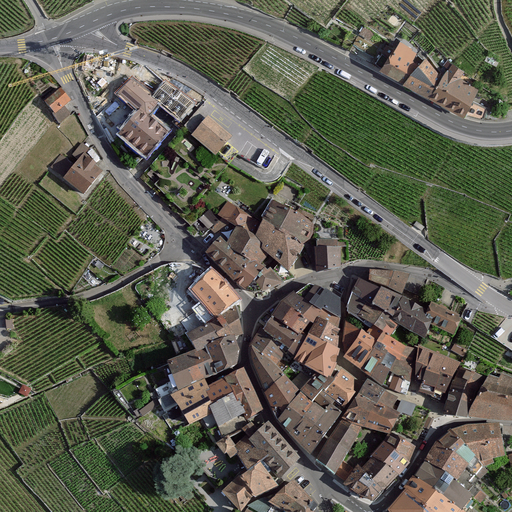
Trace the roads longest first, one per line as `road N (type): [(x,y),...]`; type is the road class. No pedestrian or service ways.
road 1 (tertiary): [(469,280),(191,74),(104,38),(89,22)]
road 2 (tertiary): [(511,130),(472,129),(273,26),(215,10),(134,6),(89,22)]
road 3 (residential): [(249,306),(364,265),(441,278),(479,305),(511,310)]
road 4 (residential): [(50,36),(111,159),(188,245)]
road 5 (unclassified): [(0,312),(79,299),(188,245)]
road 6 (residential): [(249,306),(247,359),(276,422),(323,483)]
road 7 (residential): [(373,511),(419,471),(445,428),(511,422)]
